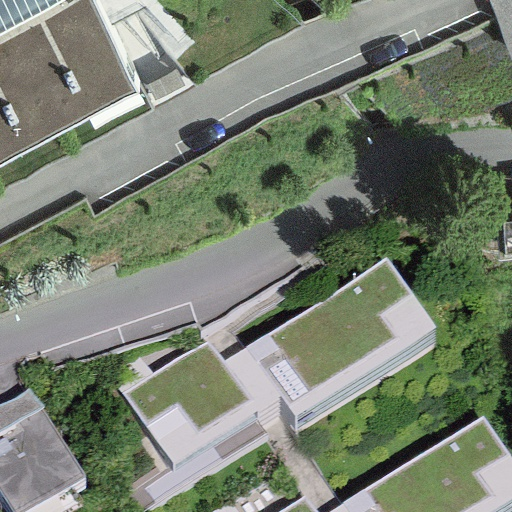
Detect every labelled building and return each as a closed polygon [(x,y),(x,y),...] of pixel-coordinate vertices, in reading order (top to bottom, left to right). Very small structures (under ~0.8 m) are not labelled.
[(53,0),(0,27),(0,147),(125,84),(81,0),(53,0)] [(511,44),(511,0),(488,0),(481,4),(497,50),(511,44)] [(511,169),(511,187),(511,204),(495,206),(498,243),(511,242),(511,169)] [(434,346),(384,267),(246,353),(296,432),(434,346)] [(249,413),(205,344),(121,397),(143,433),(177,413),(197,446),(249,413)] [(28,394),(0,410),(0,506),(3,511),(46,511),(83,489),(28,394)] [(361,511),(511,511),(511,501),(478,436),(361,511)]
